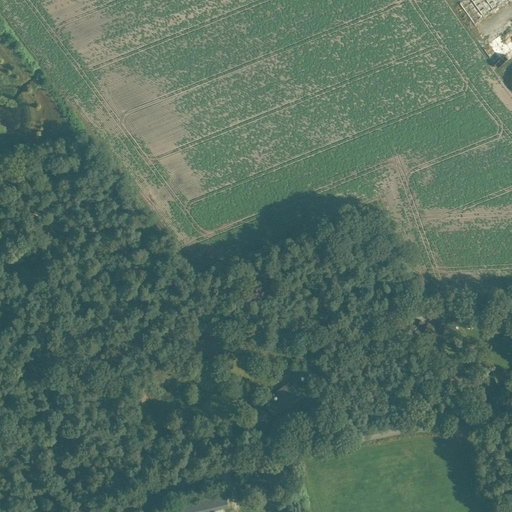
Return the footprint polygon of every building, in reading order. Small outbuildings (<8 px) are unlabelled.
[(463,0),(460,2),(464,8),(458,12),(467,26),(473,22),(476,26),(511,0),(463,0)] [(511,27),(489,44),(499,58),(511,49),(511,27)] [(416,330),(415,332),(421,335),(422,333),(438,341),(442,331),(443,330),(450,315),(439,310),(434,319),(437,321),(434,326),(427,323),(421,320),(419,323),(416,330)] [(274,398),(271,399),(279,411),(302,396),(294,384),(288,388),(276,396),(275,395),(273,397),(274,398)] [(175,506),(176,511),(204,511),(228,506),(225,494),(175,506)]
